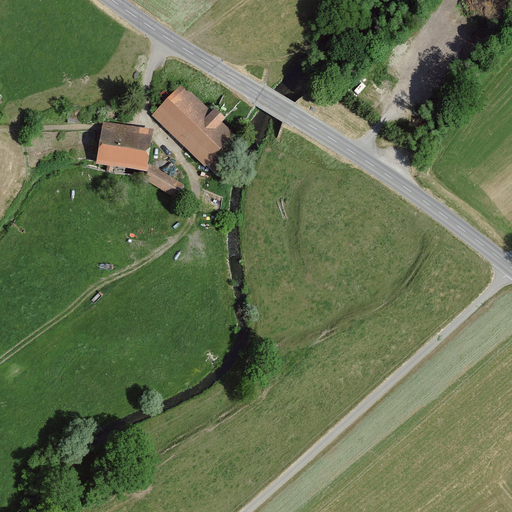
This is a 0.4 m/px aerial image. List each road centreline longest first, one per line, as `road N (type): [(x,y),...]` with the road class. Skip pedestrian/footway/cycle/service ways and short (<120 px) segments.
road 1 (tertiary): [(511,267),(373,165),(112,0)]
road 2 (unclassified): [(250,511),(511,267)]
